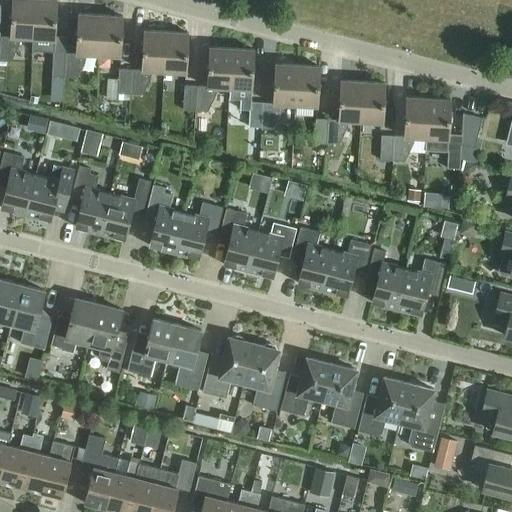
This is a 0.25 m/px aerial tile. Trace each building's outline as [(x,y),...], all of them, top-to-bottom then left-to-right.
[(0,36),(0,61),(11,62),(20,43),(20,38),(32,39),(34,0),(12,0),(10,37),(0,36)] [(57,0),(34,0),(32,39),(55,40),(57,0)] [(65,53),(64,78),(76,79),(85,59),(86,55),(98,56),(100,15),(78,14),(76,54),(65,53)] [(123,17),(100,15),(98,56),(120,57),(123,17)] [(133,70),(132,95),(143,95),(151,76),(151,72),(164,72),(166,32),(144,31),(141,70),(133,70)] [(188,33),(166,32),(164,72),(186,74),(188,33)] [(197,86),(195,111),(208,112),(217,93),(217,89),(229,89),(232,49),(209,47),(207,87),(197,86)] [(254,50),(232,49),(229,89),(252,90),(254,50)] [(52,77),(64,78),(65,53),(53,52),(52,77)] [(262,103),(261,128),(273,129),(282,109),(282,105),(295,106),(297,65),(275,64),(273,104),(262,103)] [(320,67),(297,65),(295,106),(317,107),(320,67)] [(117,94),(132,95),(133,70),(119,69),(117,94)] [(328,120),(326,144),(339,145),(348,126),(348,122),(360,122),(363,82),(340,81),(338,120),(328,120)] [(385,83),(363,82),(360,122),(383,124),(385,83)] [(183,111),(195,111),(197,86),(184,86),(183,111)] [(393,136),(392,161),(404,162),(413,143),(414,138),(426,139),(428,99),(406,97),(404,137),(393,136)] [(451,100),(428,99),(426,139),(448,140),(451,100)] [(248,127),(261,128),(262,103),(250,103),(248,127)] [(463,114),(461,145),(475,148),(482,118),(463,114)] [(314,144),(326,144),(328,120),(315,119),(314,144)] [(56,136),(60,123),(50,121),(47,134),(56,136)] [(85,145),(99,150),(105,134),(91,129),(85,145)] [(380,160),(392,161),(393,136),(381,136),(380,160)] [(127,139),(123,153),(142,158),(146,144),(127,139)] [(459,170),(461,145),(448,144),(447,169),(459,170)] [(1,209),(25,215),(35,175),(20,172),(24,158),(4,153),(0,166),(0,179),(8,182),(1,209)] [(466,162),(463,172),(469,174),(474,171),(476,164),(466,162)] [(35,175),(25,215),(50,221),(52,210),(63,213),(74,170),(54,165),(50,179),(35,175)] [(75,228),(100,234),(110,194),(95,190),(98,176),(89,174),(91,169),(79,166),(71,198),(82,200),(75,228)] [(110,194),(100,234),(124,240),(131,213),(142,216),(151,182),(139,179),(134,200),(110,194)] [(149,246),(174,252),(184,213),(169,209),(172,195),(163,193),(164,188),(153,185),(145,217),(156,219),(149,246)] [(408,192),(407,201),(419,202),(420,193),(408,192)] [(184,213),(174,252),(198,259),(205,232),(216,234),(222,208),(202,203),(199,217),(184,213)] [(223,265),(248,271),(258,232),(243,228),(246,214),(226,209),(219,235),(230,238),(223,265)] [(472,234),(474,224),(463,221),(461,231),(472,234)] [(258,232),(248,271),(272,277),(279,250),(290,253),(296,229),(285,226),(282,238),(258,232)] [(298,284),(322,290),(332,251),(317,247),(320,233),(300,228),(293,254),(304,257),(298,284)] [(385,239),(388,231),(380,229),(377,237),(385,239)] [(511,235),(505,233),(500,254),(502,255),(498,270),(501,275),(506,276),(510,273),(511,273),(511,235)] [(332,251),(322,290),(346,296),(353,269),(364,272),(371,246),(350,240),(347,254),(332,251)] [(450,258),(453,247),(444,245),(441,256),(450,258)] [(372,303),(396,309),(406,269),(382,263),(385,252),(374,249),(368,273),(379,276),(372,303)] [(406,269),(396,309),(420,315),(427,288),(438,291),(445,264),(424,259),(421,273),(406,269)] [(458,291),(461,279),(449,276),(447,288),(458,291)] [(0,322),(11,325),(21,285),(0,279),(0,322)] [(21,285),(11,325),(24,328),(20,343),(44,350),(52,319),(38,316),(45,291),(21,285)] [(511,296),(500,293),(493,319),(507,323),(504,336),(511,338),(511,296)] [(76,341),(89,344),(99,305),(75,299),(70,319),(59,316),(51,346),(62,348),(61,351),(73,354),(76,341)] [(99,305),(89,344),(101,347),(99,355),(102,360),(109,362),(105,375),(117,378),(128,334),(117,331),(122,311),(99,305)] [(155,358),(167,361),(176,325),(152,319),(145,347),(134,344),(127,371),(150,377),(155,358)] [(176,325),(167,361),(180,364),(175,385),(198,391),(206,362),(194,359),(201,331),(176,325)] [(230,379),(244,383),(254,344),(244,342),(244,340),(242,339),(241,337),(239,337),(237,336),(236,336),(234,336),(232,337),(231,338),(228,338),(221,366),(209,363),(202,392),(225,398),(230,379)] [(254,344),(244,383),(257,386),(252,405),(276,411),(283,381),(272,379),(279,351),(276,350),(276,349),(275,348),(274,347),(273,346),(271,345),(269,344),(268,344),(266,345),(264,346),(263,347),(254,344)] [(43,375),(46,357),(33,355),(30,373),(43,375)] [(309,397),(322,400),(331,364),(306,358),(299,386),(287,383),(280,410),(304,416),(309,397)] [(331,364),(322,400),(335,404),(331,423),(354,429),(361,401),(349,398),(356,370),(331,364)] [(386,419),(399,422),(409,384),(383,377),(376,406),(365,403),(358,431),(377,436),(382,433),(386,419)] [(409,384),(399,422),(412,426),(408,442),(412,447),(433,452),(440,424),(426,420),(434,390),(409,384)] [(492,432),(511,437),(511,397),(487,391),(481,414),(496,418),(492,432)] [(153,410),(156,396),(140,392),(136,406),(153,410)] [(43,398),(27,394),(22,414),(37,417),(43,398)] [(75,415),(77,406),(65,403),(63,412),(75,415)] [(231,433),(235,417),(220,413),(218,418),(195,413),(192,423),(231,433)] [(14,486),(20,487),(33,433),(36,425),(26,422),(23,434),(19,448),(8,446),(0,476),(0,482),(14,486)] [(146,436),(149,425),(135,422),(132,432),(146,436)] [(25,488),(40,492),(50,456),(49,456),(39,453),(44,436),(45,436),(47,428),(36,425),(33,433),(20,487),(25,488)] [(159,438),(161,428),(149,425),(147,435),(159,438)] [(272,430),(260,427),(257,438),(269,441),(272,430)] [(104,508),(105,509),(115,473),(119,459),(102,454),(105,439),(89,435),(81,465),(93,467),(84,503),(104,508)] [(450,470),(457,442),(441,439),(434,466),(450,470)] [(50,456),(40,492),(42,493),(62,498),(71,462),(71,461),(75,447),(53,441),(49,456),(50,456)] [(347,458),(350,447),(339,444),(336,455),(347,458)] [(482,489),(511,496),(511,469),(502,467),(506,454),(475,445),(471,459),(476,461),(474,469),(486,472),(482,489)] [(160,469),(149,511),(172,511),(178,489),(189,491),(196,463),(182,460),(178,474),(160,469)] [(126,511),(139,464),(130,461),(126,475),(115,473),(105,509),(117,511),(126,511)] [(149,511),(160,469),(139,464),(126,511),(149,511)] [(309,493),(329,498),(335,473),(315,469),(309,493)] [(387,488),(391,475),(381,472),(379,482),(381,487),(387,488)] [(223,511),(226,501),(227,501),(231,484),(198,476),(192,500),(203,502),(200,511),(223,511)] [(346,476),(342,495),(353,498),(358,479),(346,476)] [(404,494),(407,482),(395,479),(392,491),(404,494)] [(255,481),(251,492),(260,495),(262,483),(255,481)] [(245,511),(251,492),(241,490),(238,504),(227,501),(226,501),(223,511),(245,511)] [(268,511),(257,509),(260,495),(251,492),(245,511),(268,511)] [(268,511),(302,511),(305,505),(272,496),(268,511)]
